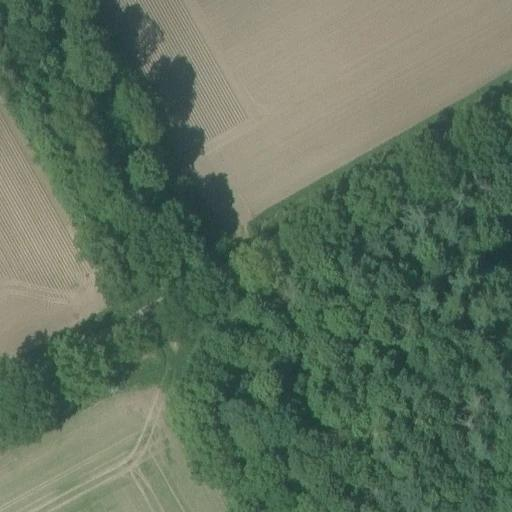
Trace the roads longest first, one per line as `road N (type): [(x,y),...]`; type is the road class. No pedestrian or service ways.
road 1 (unclassified): [(511,94),(141,300)]
road 2 (unclassified): [(0,380),(141,300)]
